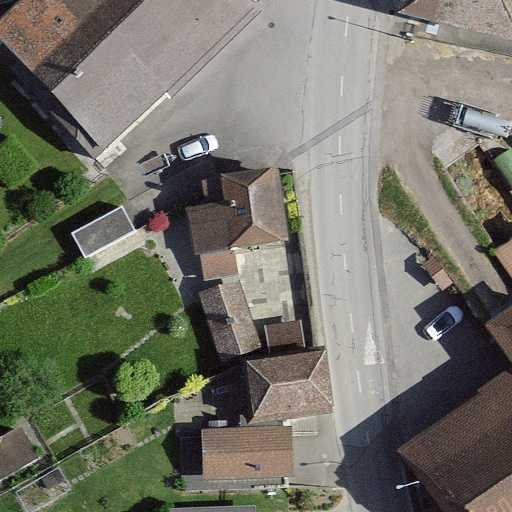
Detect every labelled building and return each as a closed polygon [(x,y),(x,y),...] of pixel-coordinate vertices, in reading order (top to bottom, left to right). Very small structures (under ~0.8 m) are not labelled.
[(244,0),(9,0),(0,8),(0,58),(93,164),(260,17),(244,0)] [(511,0),(400,0),(396,17),(511,47),(511,0)] [(280,152),(190,157),(197,282),(232,280),(229,242),(284,239),(280,152)] [(511,375),(511,383),(406,454),(444,511),(511,511),(511,226),(484,246),(511,287),(511,304),(479,327),(511,375)] [(320,357),(237,360),(239,426),(196,427),(197,482),(287,479),(285,428),(323,427),(320,357)] [(0,433),(0,465),(4,471),(32,452),(14,425),(0,433)] [(172,500),(171,511),(244,511),(245,502),(172,500)]
